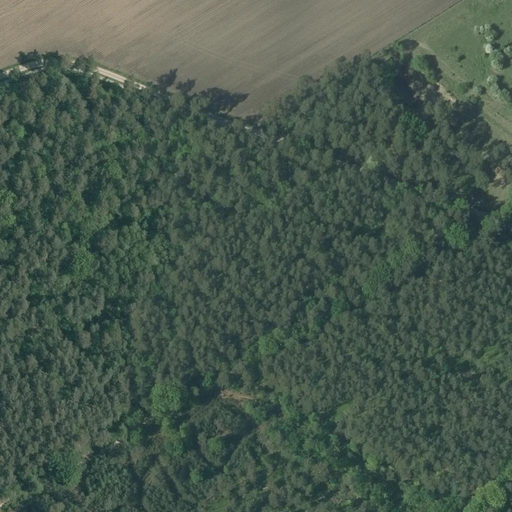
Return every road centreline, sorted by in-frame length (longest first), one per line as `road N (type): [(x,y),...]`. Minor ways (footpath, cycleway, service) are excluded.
road 1 (track): [(478,212),(224,380),(147,419),(18,511)]
road 2 (track): [(511,227),(70,59),(0,76)]
road 3 (track): [(224,380),(410,511)]
